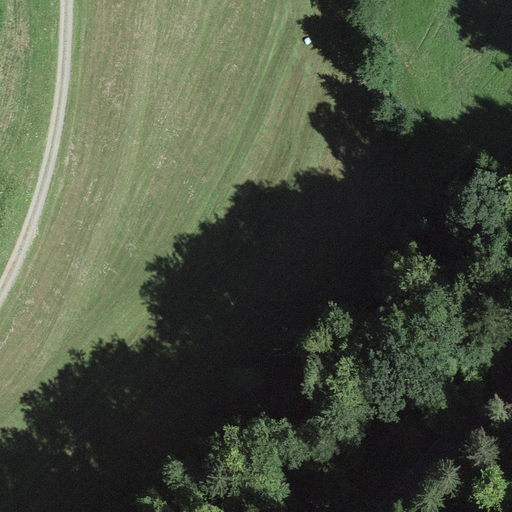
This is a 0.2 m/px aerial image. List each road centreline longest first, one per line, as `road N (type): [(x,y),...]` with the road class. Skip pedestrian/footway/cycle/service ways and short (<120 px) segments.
road 1 (track): [(0,292),(28,230),(56,130),(66,0)]
road 2 (unclassified): [(390,511),(492,394),(511,385)]
